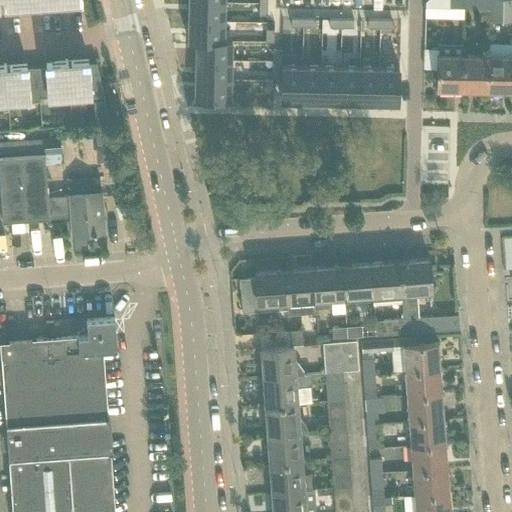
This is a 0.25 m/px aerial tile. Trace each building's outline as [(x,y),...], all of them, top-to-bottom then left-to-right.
[(30,8),(29,0),(3,0),(4,10),(23,8),(30,8)] [(188,0),(188,20),(224,21),(224,1),(188,0)] [(427,0),(425,2),(425,17),(464,18),(464,7),(464,0),(427,0)] [(489,14),(489,0),(464,0),(464,7),(478,7),(478,14),(489,14)] [(511,0),(489,0),(489,14),(489,20),(511,19),(511,0)] [(259,2),(258,14),(267,14),(267,2),(259,2)] [(291,17),(290,26),(302,26),(303,18),(291,17)] [(303,18),(302,26),(315,26),(315,18),(303,18)] [(329,18),(329,26),(341,27),(341,18),(329,18)] [(341,18),(341,27),(353,27),(353,19),(341,18)] [(367,19),(367,27),(379,27),(379,19),(367,19)] [(379,19),(379,27),(391,28),(391,20),(379,19)] [(188,20),(187,40),(195,40),(195,39),(223,40),(223,39),(224,21),(188,20)] [(265,29),(265,41),(273,41),(274,29),(265,29)] [(195,40),(195,59),(231,60),(231,39),(223,39),(223,40),(195,39),(195,40)] [(273,48),(272,60),(281,60),(281,48),(273,48)] [(462,90),(463,55),(437,54),(437,49),(425,49),(424,68),(437,68),(436,89),(462,90)] [(487,90),(488,55),(463,55),(462,90),(487,90)] [(511,55),(488,55),(487,90),(511,90),(511,55)] [(104,97),(96,61),(88,62),(87,57),(67,58),(66,58),(69,99),(84,98),(104,97)] [(45,65),(36,66),(38,98),(39,98),(47,97),(48,101),(63,99),(69,99),(66,58),(45,60),(45,65)] [(195,59),(194,78),(230,79),(231,60),(195,59)] [(272,60),(272,72),(280,72),(281,60),(272,60)] [(38,98),(36,66),(27,67),(26,67),(26,61),(6,63),(5,63),(8,103),(26,102),(40,101),(39,98),(38,98)] [(281,64),(281,100),(301,101),(302,65),(281,64)] [(302,65),(301,101),(320,101),(321,65),(302,65)] [(321,65),(320,101),(339,101),(340,66),(321,65)] [(340,66),(339,102),(358,102),(359,66),(340,66)] [(359,66),(358,102),(377,103),(378,66),(359,66)] [(378,66),(377,103),(398,103),(398,67),(378,66)] [(194,78),(194,98),(230,99),(230,79),(194,78)] [(264,79),(264,92),(272,92),(272,80),(264,79)] [(115,80),(105,82),(113,119),(123,117),(115,80)] [(0,206),(1,207),(2,221),(11,220),(27,219),(49,218),(48,212),(70,211),(71,216),(72,232),(103,230),(99,177),(68,179),(69,195),(47,196),(43,139),(0,142),(0,206)] [(428,258),(399,260),(401,292),(402,302),(403,318),(404,332),(434,329),(433,315),(418,316),(416,291),(431,290),(428,258)] [(401,292),(399,260),(370,262),(373,294),(373,304),(402,302),(401,292)] [(373,294),(370,262),(342,264),(344,296),(373,294)] [(344,296),(342,264),(313,266),(315,299),(316,308),(331,306),(330,297),(344,296)] [(315,299),(313,266),(284,269),(287,301),(287,308),(288,314),(316,312),(316,308),(315,299)] [(287,301),(284,269),(255,271),(255,276),(239,277),(242,312),(287,308),(287,301)] [(87,335),(46,338),(47,354),(100,350),(116,349),(114,317),(86,319),(87,335)] [(403,318),(388,319),(389,333),(404,332),(403,318)] [(361,325),(357,325),(346,326),(347,336),(362,335),(361,325)] [(347,336),(346,326),(331,327),(332,337),(347,336)] [(299,329),(289,330),(290,345),(293,344),(300,344),(302,344),(301,329),(299,329)] [(290,345),(289,330),(260,332),(261,347),(290,345)] [(109,416),(105,416),(100,350),(47,354),(46,338),(31,339),(31,335),(29,335),(29,339),(10,341),(10,337),(8,337),(9,341),(0,341),(0,351),(11,511),(112,511),(107,451),(112,451),(111,449),(107,449),(105,418),(109,418),(109,416)] [(323,342),(323,361),(324,371),(343,370),(358,369),(356,340),(323,342)] [(438,342),(418,343),(403,344),(405,370),(440,367),(438,342)] [(303,370),(294,359),(293,344),(290,345),(261,347),(263,376),(303,373),(303,370)] [(373,358),(372,358),(362,358),(363,373),(374,372),(373,358)] [(441,392),(440,367),(405,370),(406,395),(441,392)] [(343,380),(343,370),(324,371),(325,381),(343,380)] [(375,384),(374,372),(363,373),(364,385),(375,384)] [(297,403),(296,386),(311,385),(311,373),(303,373),(263,376),(265,405),(297,403)] [(443,417),(441,392),(406,395),(408,420),(443,417)] [(307,427),(298,415),(297,403),(265,405),(267,434),(299,431),(307,431),(307,427)] [(378,422),(377,408),(365,409),(366,422),(378,422)] [(445,442),(443,417),(408,420),(410,445),(445,442)] [(347,427),(346,418),(328,419),(328,429),(347,427)] [(379,436),(378,422),(366,422),(367,436),(379,436)] [(347,437),(347,427),(328,429),(329,439),(347,437)] [(301,460),(299,431),(267,434),(269,462),(301,460)] [(447,467),(445,442),(410,445),(412,470),(447,467)] [(382,472),(381,458),(369,459),(370,473),(382,472)] [(310,473),(302,474),(301,460),(269,462),(271,491),(311,488),(310,473)] [(449,492),(447,467),(412,470),(414,495),(449,492)] [(383,486),(382,472),(370,473),(371,487),(383,486)] [(351,485),(350,475),(332,476),(332,486),(351,485)] [(351,495),(351,485),(332,486),(333,496),(351,495)] [(315,511),(314,488),(311,488),(271,491),(272,511),(315,511)] [(450,511),(449,492),(414,495),(415,511),(450,511)]
